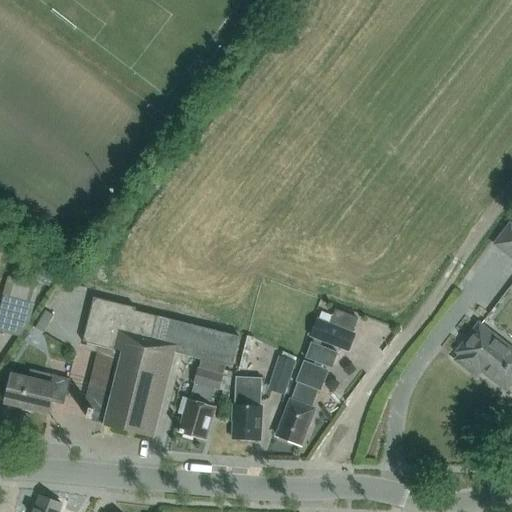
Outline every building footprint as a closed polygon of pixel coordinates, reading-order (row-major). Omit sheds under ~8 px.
[(497,245),(511,256),(511,228),(511,227),(497,245)] [(7,277),(3,296),(34,304),(39,285),(7,277)] [(0,334),(6,336),(15,301),(3,299),(0,311),(0,334)] [(83,410),(106,416),(104,427),(153,439),(173,363),(171,363),(173,353),(201,359),(227,366),(231,367),(239,339),(134,313),(135,310),(95,299),(83,343),(100,348),(89,386),(83,410)] [(317,319),(310,336),(349,351),(356,335),(352,333),(358,319),(334,310),(329,324),(317,319)] [(511,382),(511,351),(479,327),(460,353),(463,355),(458,361),(476,375),(481,369),(506,388),(511,382)] [(319,391),(327,371),(319,368),(320,364),(332,368),(338,353),(311,343),(306,358),(315,362),(314,366),(304,362),(297,382),(299,383),(292,402),(291,402),(278,437),(301,446),(309,423),(312,422),(314,415),(313,412),(314,411),(310,409),(317,390),(319,391)] [(296,362),(278,356),(267,390),(285,396),(296,362)] [(201,359),(198,370),(224,377),(227,366),(201,359)] [(198,370),(194,383),(196,383),(191,401),(184,400),(180,414),(186,415),(181,434),(206,441),(215,407),(210,406),(215,389),(220,391),(224,377),(198,370)] [(70,381),(31,372),(29,380),(13,376),(6,404),(48,415),(51,403),(64,406),(70,381)] [(235,406),(234,406),(233,423),(235,423),(234,441),(237,441),(239,443),(246,443),(248,441),(260,442),(261,418),(264,416),(262,413),(262,408),(261,408),(263,380),(236,379),(235,406)] [(59,511),(62,505),(41,496),(35,511),(59,511)]
